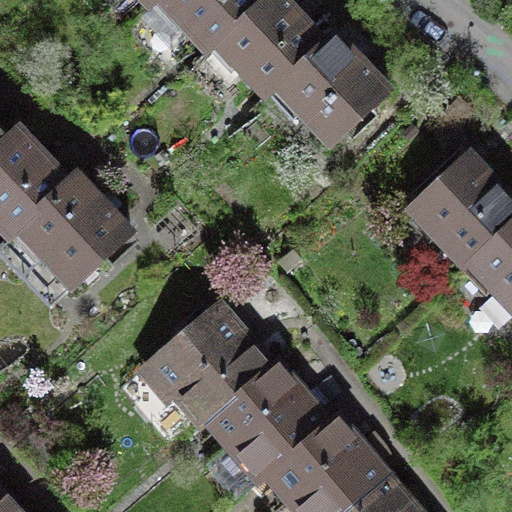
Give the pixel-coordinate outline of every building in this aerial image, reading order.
[(140,0),(151,11),(161,1),(159,0),(140,0)] [(210,56),(221,47),(214,40),(258,0),(159,0),(161,1),(210,56)] [(269,100),(279,91),(273,84),(331,31),(306,4),(302,0),(258,0),(214,40),(221,47),(269,100)] [(279,91),(332,150),(400,89),(369,55),(340,24),(331,31),(273,84),(279,91)] [(0,140),(11,130),(0,118),(0,140)] [(0,230),(10,241),(19,232),(13,225),(72,172),(47,145),(23,119),(11,130),(0,140),(0,230)] [(410,209),(465,267),(511,223),(511,200),(495,183),(469,154),(410,209)] [(19,232),(73,291),(140,230),(113,200),(80,165),(72,172),(13,225),(19,232)] [(511,310),(511,223),(465,267),(466,269),(470,265),(511,310)] [(150,363),(203,426),(277,363),(276,362),(270,367),(244,336),(218,306),(150,363)] [(210,422),(261,481),(336,417),(335,416),(328,423),(302,393),(277,363),(203,426),(203,427),(210,422)] [(299,511),(348,511),(388,478),(362,448),(336,417),(261,481),(262,483),(270,476),(299,511)] [(416,511),(388,478),(348,511),(416,511)] [(0,492),(0,511),(18,511),(1,493),(0,492)]
